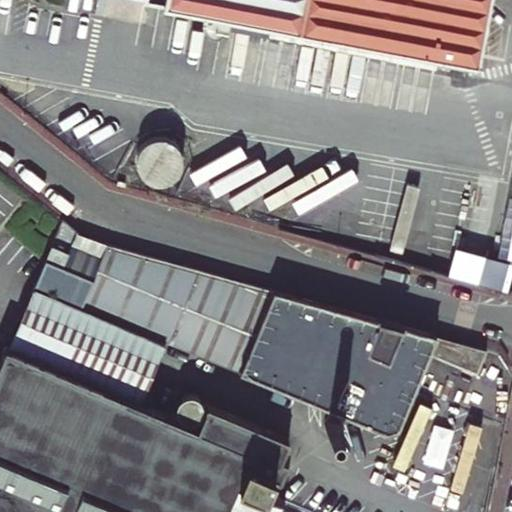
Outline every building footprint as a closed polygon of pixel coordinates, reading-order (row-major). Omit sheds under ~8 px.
[(150,0),(476,60),(487,0),(150,0)] [(128,166),(177,184),(190,147),(142,129),(128,166)] [(463,243),(469,179),(455,178),(448,241),(463,243)] [(493,252),(495,223),(478,222),(476,250),(493,252)] [(30,288),(164,341),(239,371),(270,291),(104,244),(81,234),(73,230),(66,250),(47,244),(30,288)] [(30,288),(26,287),(6,334),(1,346),(143,405),(164,341),(30,288)] [(270,291),(239,371),(396,433),(407,405),(424,360),(478,374),(483,350),(270,291)] [(276,511),(282,500),(263,491),(283,437),(203,404),(193,426),(0,347),(0,511),(276,511)] [(337,415),(335,413),(332,413),(330,413),(328,413),(325,414),(323,415),(321,417),(320,420),(319,422),(319,424),(320,427),(321,429),(322,431),(324,433),(326,434),(328,435),(330,435),(333,435),(335,434),(337,433),(339,432),(341,430),(342,428),(342,425),(342,423),(342,421),(341,418),(339,417),(337,415)]
